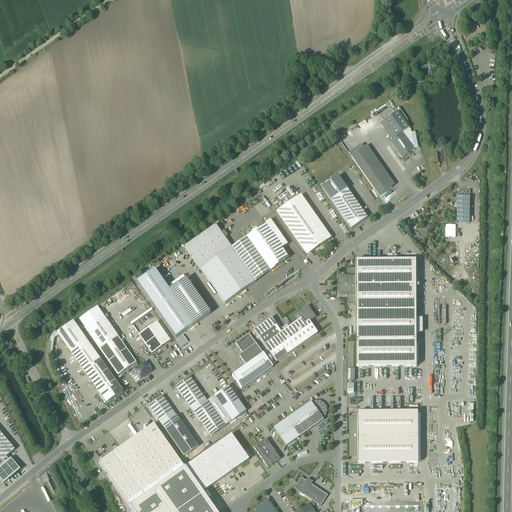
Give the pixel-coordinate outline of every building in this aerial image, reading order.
[(398,112),(384,122),(395,139),(390,142),(402,159),(415,150),(411,130),(398,112)] [(392,188),(364,149),(352,157),(379,197),(392,188)] [(368,218),(340,178),(323,189),(351,230),(368,218)] [(470,197),(457,197),(457,223),(470,223),(470,198),(470,197)] [(300,198),(279,212),(308,254),(329,239),(300,198)] [(265,224),(272,234),(277,230),(271,220),(265,224)] [(272,234),(265,224),(246,238),(270,272),(279,266),(280,268),(285,265),(283,263),(289,259),(283,249),(272,234)] [(231,248),(215,225),(184,247),(225,304),(255,283),(231,249),(231,248)] [(456,226),(446,226),(446,238),(456,238),(456,226)] [(288,245),(277,230),(272,234),(283,249),(288,245)] [(255,283),(270,272),(246,238),(231,248),(231,249),(255,283)] [(416,261),(356,261),(356,270),(356,305),(357,312),(417,311),(416,261)] [(175,340),(193,328),(167,290),(153,270),(136,283),(175,340)] [(356,270),(348,270),(348,279),(339,279),(339,297),(348,297),(348,305),(356,305),(356,270)] [(183,278),(167,290),(193,328),(210,314),(183,278)] [(110,327),(96,308),(79,320),(99,350),(112,340),(106,331),(110,327)] [(307,308),(297,315),(301,319),(305,316),(309,321),(314,318),(307,308)] [(121,316),(123,319),(131,312),(129,310),(121,316)] [(417,311),(357,312),(357,367),(417,367),(417,311)] [(301,319),(284,331),(297,348),(317,334),(309,321),(305,316),(301,319)] [(284,331),(281,333),(274,323),(271,318),(266,322),(254,331),(276,363),(297,348),(284,331)] [(122,392),(73,323),(57,335),(105,404),(122,392)] [(157,323),(139,335),(152,354),(170,342),(157,323)] [(117,337),(110,327),(106,331),(112,340),(117,337)] [(263,354),(249,334),(235,344),(242,354),(239,356),(246,366),(263,354)] [(112,340),(99,350),(118,376),(136,363),(117,337),(112,340)] [(263,354),(246,366),(232,376),(241,390),(273,368),(263,354)] [(144,364),(134,371),(140,380),(150,373),(144,364)] [(206,402),(190,378),(190,377),(189,378),(185,381),(183,381),(182,382),(180,383),(180,384),(175,387),(175,388),(210,437),(224,427),(206,402)] [(360,394),(360,384),(348,384),(348,394),(360,394)] [(227,387),(206,402),(224,427),(245,412),(227,387)] [(162,397),(157,400),(156,400),(154,401),(153,402),(153,404),(148,407),(162,427),(176,417),(162,397),(163,397),(162,397)] [(311,402),(286,420),(299,438),(323,420),(323,419),(325,416),(327,412),(326,408),(323,404),(320,402),(315,402),(311,403),(311,402)] [(358,457),(358,463),(417,462),(416,413),(358,414),(358,420),(358,457)] [(299,438),(286,420),(274,429),(287,447),(299,438)] [(148,425),(144,428),(145,431),(99,463),(130,507),(184,469),(153,425),(149,428),(148,425)] [(231,436),(184,469),(201,493),(248,461),(231,436)] [(266,439),(254,448),(268,468),(280,460),(266,439)] [(10,453),(0,441),(0,462),(1,462),(6,458),(15,451),(14,450),(10,453)] [(9,462),(6,458),(1,462),(5,465),(0,469),(0,479),(3,483),(19,471),(10,461),(9,462)] [(350,466),(350,475),(362,475),(362,467),(350,466)] [(184,469),(130,507),(133,511),(214,511),(201,493),(184,469)] [(306,482),(301,478),(294,489),(300,493),(299,494),(305,497),(305,496),(312,501),(310,506),(312,509),(315,504),(320,507),(328,496),(311,485),(311,484),(307,480),(306,482)] [(274,511),(267,501),(254,510),(255,511),(313,511),(312,509),(310,506),(309,505),(299,511),(274,511)]
